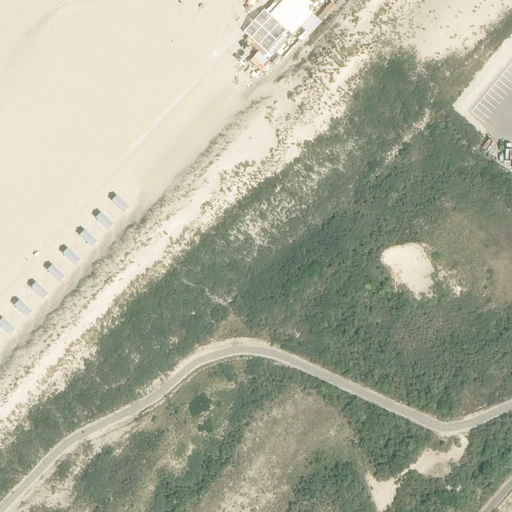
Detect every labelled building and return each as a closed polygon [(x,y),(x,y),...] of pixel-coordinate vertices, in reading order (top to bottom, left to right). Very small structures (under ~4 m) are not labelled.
[(283,59),(303,36),(299,32),(304,27),(287,10),(260,39),(283,59)] [(263,81),(274,69),(259,56),(255,61),(259,64),(253,71),(263,81)] [(52,265),(47,271),(60,281),(65,276),(52,265)] [(36,290),(42,299),(48,295),(42,286),(36,290)] [(22,312),(27,317),(32,312),(27,307),(22,312)] [(450,485),(450,491),(459,491),(459,483),(451,483),(449,481),(447,483),(450,485)]
